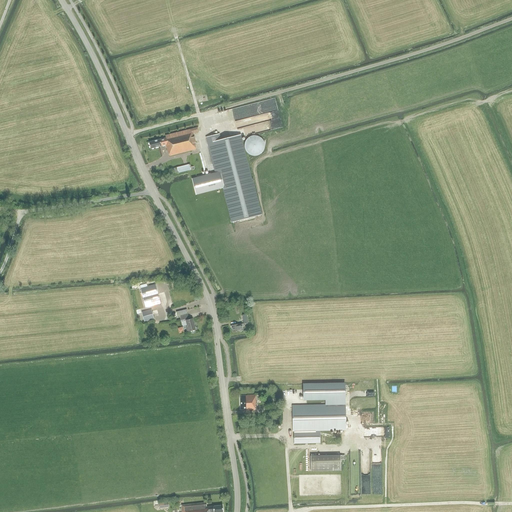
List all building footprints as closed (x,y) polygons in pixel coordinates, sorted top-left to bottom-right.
[(254,129),(268,126),(267,120),(275,118),(276,119),(278,119),(276,114),(274,104),(269,105),(269,108),(266,108),(265,106),(263,106),(262,103),(255,104),(257,115),(260,114),(262,123),(253,125),(254,129)] [(193,133),(199,132),(198,128),(165,136),(166,138),(149,142),(151,149),(166,145),(168,152),(169,156),(196,149),(195,145),(196,145),(193,133)] [(220,134),(207,137),(216,173),(192,179),(196,194),(224,187),(232,222),(260,215),(252,181),(250,181),(239,136),(221,140),(220,134)] [(253,136),(251,136),(249,137),(248,138),(246,140),(245,141),(245,143),(245,145),(245,147),(245,148),(246,150),(246,152),(248,153),(249,154),(251,155),(252,156),(254,156),(256,156),(258,156),(259,155),(260,154),(261,154),(263,152),(264,151),(265,149),(265,147),(265,144),(264,142),(263,140),(262,138),(260,137),(258,136),(256,136),(254,135),(253,136)] [(179,173),(191,170),(190,165),(177,168),(179,173)] [(146,308),(161,303),(156,285),(141,289),(146,308)] [(144,321),(154,319),(151,309),(142,312),(144,321)] [(188,314),(180,315),(183,327),(185,327),(187,332),(189,331),(195,330),(193,319),(189,320),(188,314)] [(232,332),(243,331),(242,324),(232,325),(232,332)] [(326,405),(293,406),(293,431),(294,431),(294,443),(316,443),(320,443),(320,431),(346,430),(345,384),(303,385),(304,399),(325,399),(326,405)] [(255,406),(256,406),(256,395),(247,395),(247,396),(241,396),(241,397),(240,397),(241,409),(247,409),(247,410),(255,410),(255,406)] [(362,470),(372,470),(372,451),(362,451),(362,470)] [(345,460),(345,455),(311,456),(311,471),(341,470),(341,460),(345,460)] [(223,511),(223,505),(206,507),(206,503),(182,505),(182,511),(223,511)]
